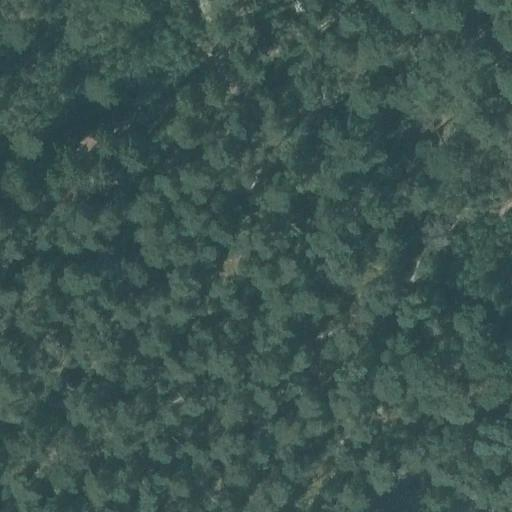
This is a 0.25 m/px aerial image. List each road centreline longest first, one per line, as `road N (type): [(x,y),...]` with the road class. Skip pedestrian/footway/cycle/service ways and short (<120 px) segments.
road 1 (track): [(380,0),(232,69),(200,66),(0,167)]
road 2 (track): [(193,0),(280,158)]
